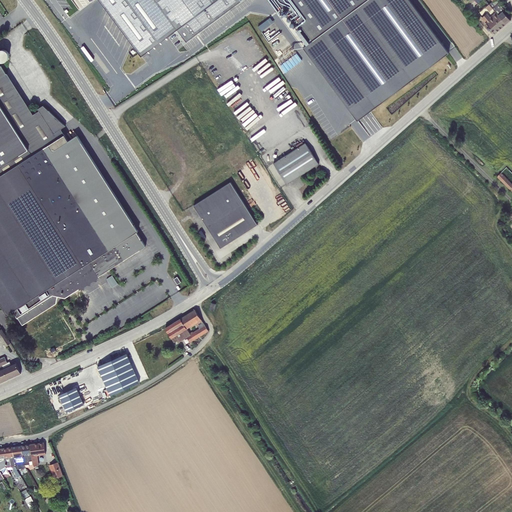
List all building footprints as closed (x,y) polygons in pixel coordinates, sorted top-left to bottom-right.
[(90,0),(91,1),(92,0),(99,0),(142,56),(178,29),(187,42),(241,1),(240,0),(90,0)] [(449,53),(409,0),(268,0),(278,11),(286,6),(312,41),(303,48),(358,121),(449,53)] [(492,3),(489,4),(493,9),(496,12),(506,23),(510,20),(503,12),(505,10),(499,3),(495,6),(492,3)] [(495,33),(506,23),(496,12),(490,17),(487,14),(482,18),(495,33)] [(270,17),(258,26),(262,32),(274,23),(270,17)] [(0,303),(8,315),(14,311),(23,325),(56,304),(58,295),(66,297),(80,288),(80,289),(82,288),(85,289),(86,286),(88,284),(91,285),(92,282),(94,280),(98,281),(98,278),(100,277),(99,276),(146,246),(137,232),(138,231),(77,135),(69,141),(61,129),(66,126),(62,122),(57,125),(56,123),(57,123),(50,112),(49,110),(43,105),(39,109),(40,111),(34,114),(8,74),(6,73),(1,66),(0,66),(0,303)] [(305,143),(273,163),(287,184),(319,164),(305,143)] [(511,183),(501,172),(497,177),(511,191),(511,183)] [(231,182),(194,205),(214,238),(215,237),(221,247),(231,241),(232,241),(258,225),(231,182)] [(113,275),(107,279),(112,287),(118,284),(113,275)] [(190,342),(209,331),(195,309),(181,318),(187,329),(172,339),(174,343),(177,341),(178,343),(187,337),(190,342)] [(187,329),(181,318),(165,328),(172,339),(187,329)] [(0,326),(0,339),(5,347),(9,345),(11,343),(0,326)] [(127,353),(98,366),(111,395),(139,382),(127,353)] [(0,382),(21,373),(16,362),(11,364),(10,361),(7,363),(4,357),(0,358),(0,382)] [(76,387),(59,395),(67,412),(84,404),(76,387)] [(44,442),(30,444),(33,464),(36,468),(39,468),(38,465),(39,465),(38,455),(46,454),(44,442)] [(22,446),(24,465),(30,464),(30,465),(33,464),(30,444),(22,446)] [(13,447),(15,466),(17,469),(26,468),(24,465),(22,446),(17,446),(13,448),(13,447)] [(4,448),(6,467),(12,467),(13,469),(18,477),(21,475),(17,469),(15,466),(13,447),(4,448)] [(58,462),(49,465),(54,479),(63,475),(58,462)] [(25,498),(30,495),(26,489),(21,492),(25,498)] [(59,511),(54,503),(50,506),(53,511),(59,511)]
